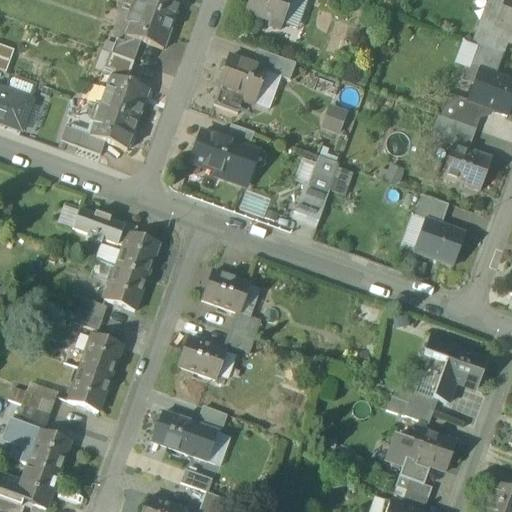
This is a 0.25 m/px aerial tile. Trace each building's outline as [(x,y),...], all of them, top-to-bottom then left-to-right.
[(180,0),(137,0),(135,9),(173,22),(180,0)] [(248,0),(243,14),(268,23),(266,27),(279,32),(290,0),(248,0)] [(511,0),(490,0),(474,46),(500,55),(508,33),(495,28),(505,0),(511,0)] [(511,0),(505,0),(495,28),(508,33),(511,34),(511,0)] [(173,22),(135,9),(124,38),(162,52),(173,22)] [(115,43),(110,57),(134,66),(139,52),(115,43)] [(502,56),(465,43),(456,67),(468,71),(464,83),(474,87),(479,72),(495,77),(502,56)] [(0,48),(0,61),(9,64),(13,53),(0,48)] [(295,67),(256,52),(250,67),(266,73),(265,75),(289,83),(295,67)] [(128,81),(134,66),(110,57),(105,72),(128,81)] [(250,67),(228,59),(217,91),(218,91),(212,108),(237,117),(242,104),(253,108),(265,75),(266,73),(250,67)] [(0,61),(0,73),(5,76),(9,64),(0,61)] [(511,83),(495,77),(479,72),(474,87),(468,104),(483,109),(505,117),(511,97),(511,83)] [(147,92),(110,78),(98,109),(136,123),(147,92)] [(0,126),(20,134),(31,104),(0,92),(0,126)] [(441,119),(475,132),(483,109),(468,104),(449,97),(441,119)] [(324,106),(319,130),(340,135),(344,110),(324,106)] [(136,123),(98,109),(88,137),(88,139),(105,145),(126,152),(136,123)] [(467,153),(475,132),(437,119),(430,140),(452,148),(467,153)] [(81,134),(64,128),(59,143),(76,149),(81,134)] [(252,136),(229,128),(224,142),(239,147),(238,149),(246,152),(252,136)] [(224,142),(201,133),(189,164),(214,173),(213,177),(226,182),(238,149),(239,147),(224,142)] [(88,137),(81,134),(76,149),(100,158),(105,145),(88,139),(88,137)] [(467,153),(452,148),(440,180),(478,193),(489,161),(467,153)] [(246,152),(238,149),(226,182),(226,183),(241,189),(248,169),(247,168),(252,154),(246,152)] [(344,194),(347,182),(331,178),(329,191),(344,194)] [(328,197),(302,188),(293,215),(318,224),(328,197)] [(448,207),(422,198),(414,219),(425,223),(440,228),(448,207)] [(110,221),(95,215),(94,218),(79,213),(72,232),(87,237),(85,241),(101,247),(102,243),(117,248),(117,247),(124,229),(109,224),(110,221)] [(440,228),(425,223),(414,255),(451,268),(463,236),(440,228)] [(130,227),(128,231),(124,229),(117,247),(123,249),(128,235),(134,237),(137,230),(130,227)] [(134,237),(128,235),(123,249),(115,269),(146,281),(159,246),(134,237)] [(146,281),(115,269),(103,303),(134,314),(146,281)] [(249,289),(212,276),(202,304),(235,317),(238,318),(249,289)] [(83,301),(78,313),(101,321),(105,309),(83,301)] [(97,333),(102,322),(101,321),(78,313),(74,325),(97,333)] [(235,317),(229,334),(252,342),(259,325),(238,318),(235,317)] [(248,355),(252,342),(229,334),(224,347),(248,355)] [(122,348),(91,337),(79,371),(110,382),(122,348)] [(446,365),(433,401),(435,402),(447,406),(455,385),(474,392),(474,391),(475,392),(485,363),(452,351),(454,346),(431,337),(424,357),(446,365)] [(225,355),(188,342),(178,370),(214,383),(225,355)] [(110,382),(79,371),(67,405),(97,416),(110,382)] [(28,385),(25,396),(30,397),(53,405),(56,395),(28,385)] [(413,394),(395,388),(391,399),(408,406),(413,394)] [(26,409),(30,397),(25,396),(11,391),(7,402),(21,407),(26,409)] [(433,401),(413,394),(408,406),(431,414),(435,402),(433,401)] [(26,409),(49,417),(53,405),(30,397),(26,409)] [(408,406),(391,399),(385,414),(403,421),(404,419),(408,406)] [(431,414),(408,406),(404,419),(426,427),(431,414)] [(44,430),(49,417),(26,409),(21,407),(16,420),(44,430)] [(226,418),(202,409),(197,423),(221,431),(226,418)] [(198,429),(161,416),(151,445),(187,458),(197,430),(198,429)] [(70,444),(9,422),(1,443),(26,452),(21,465),(27,467),(58,478),(70,444)] [(215,437),(197,430),(187,458),(205,464),(215,437)] [(456,446),(416,431),(411,446),(406,460),(417,463),(415,467),(429,472),(430,468),(445,474),(456,446)] [(417,463),(406,460),(411,446),(393,439),(386,460),(385,460),(384,462),(402,468),(394,489),(406,493),(410,482),(423,487),(430,468),(429,472),(415,467),(417,463)] [(58,478),(27,467),(20,486),(14,501),(22,503),(45,511),(58,478)] [(211,482),(184,472),(180,486),(206,495),(211,482)] [(20,486),(0,479),(0,502),(20,510),(21,508),(22,503),(14,501),(20,486)] [(423,487),(410,482),(406,493),(427,501),(432,490),(423,487)] [(511,511),(511,492),(494,486),(484,511),(511,511)] [(423,511),(427,501),(406,493),(402,505),(421,511),(423,511)] [(224,511),(228,503),(206,495),(199,511),(224,511)] [(182,511),(148,499),(143,511),(182,511)] [(20,510),(0,502),(0,511),(22,511),(23,509),(21,508),(20,510)]
